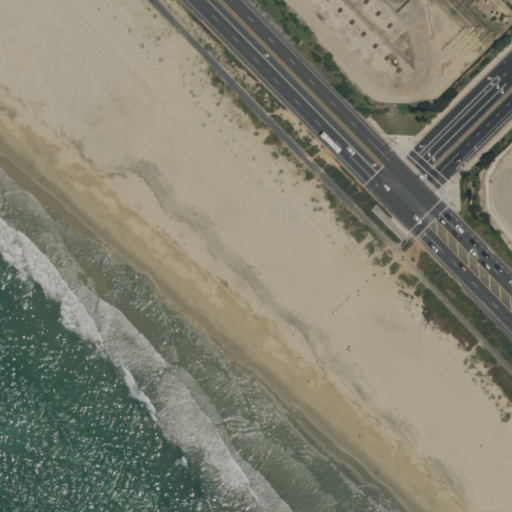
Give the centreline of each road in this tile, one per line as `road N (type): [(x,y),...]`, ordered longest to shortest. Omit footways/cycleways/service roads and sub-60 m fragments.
road 1 (trunk): [(216,0),(402,192)]
road 2 (trunk): [(402,192),(511,303)]
road 3 (secondary): [(501,76),(419,160),(402,192)]
road 4 (secondary): [(402,192),(441,176),(511,102)]
